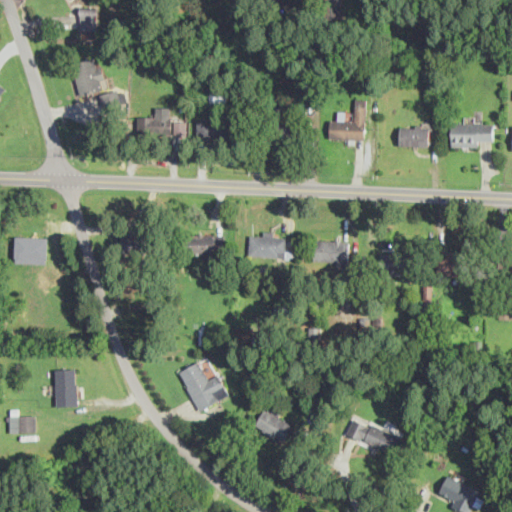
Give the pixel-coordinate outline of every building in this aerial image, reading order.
[(97,7),(81,7),(81,29),(97,29),(97,7)] [(107,87),(99,56),(73,63),(81,94),(107,87)] [(0,97),(8,89),(0,82),(0,97)] [(104,109),(121,107),(119,91),(102,92),(104,109)] [(366,137),(367,98),(356,97),(355,119),(346,119),(346,117),(330,116),(330,137),(366,137)] [(172,106),(156,106),(156,115),(138,115),(138,133),(186,133),(186,120),(172,120),(172,106)] [(197,137),(229,138),(229,119),(197,118),(197,137)] [(300,119),(275,119),(275,139),(300,139),(300,119)] [(453,145),(494,145),(494,122),(453,122),(453,145)] [(401,145),(429,145),(429,124),(401,124),(401,145)] [(250,255),(287,256),(287,232),(250,231),(250,255)] [(122,254),(146,254),(146,232),(122,232),(122,254)] [(225,233),(188,233),(188,251),(225,251),(225,233)] [(15,262),(49,263),(49,236),(16,235),(15,262)] [(349,263),(349,239),(316,238),(315,262),(349,263)] [(466,252),(440,252),(440,274),(466,274),(466,252)] [(412,254),(381,254),(381,273),(412,273),(412,254)] [(434,284),(423,284),(423,300),(434,299),(434,284)] [(200,411),(231,396),(214,362),(203,367),(199,360),(180,369),(200,411)] [(57,368),(58,405),(79,405),(78,367),(57,368)] [(295,423),(264,407),(254,425),(285,442),(295,423)] [(407,439),(356,413),(346,431),(397,458),(407,439)] [(37,414),(10,414),(11,431),(37,431),(37,414)] [(447,475),(440,493),(452,498),(450,505),(468,511),(471,511),(474,504),(479,505),(486,489),(447,475)]
